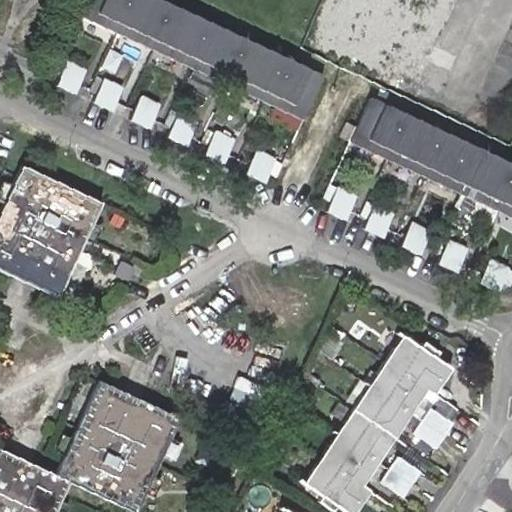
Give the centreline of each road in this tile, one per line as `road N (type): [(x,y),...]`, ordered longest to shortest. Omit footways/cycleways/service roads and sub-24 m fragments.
road 1 (residential): [(278,227),(0,100)]
road 2 (residential): [(509,336),(278,227)]
road 3 (residential): [(278,227),(110,335)]
road 4 (residential): [(511,396),(489,460),(454,511)]
